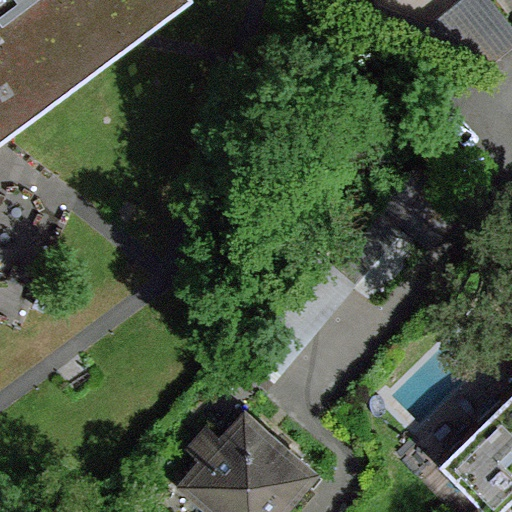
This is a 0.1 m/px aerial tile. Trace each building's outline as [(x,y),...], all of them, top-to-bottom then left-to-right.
[(0,0),(0,132),(2,128),(173,0),(0,0)] [(511,40),(511,25),(489,0),(463,0),(421,33),(488,60),(511,40)] [(421,244),(387,215),(341,266),(376,295),(421,244)] [(253,332),(273,362),(334,323),(314,293),(253,332)] [(511,495),(511,389),(443,456),(497,510),(511,495)] [(276,511),(313,469),(248,413),(189,482),(224,511),(276,511)]
